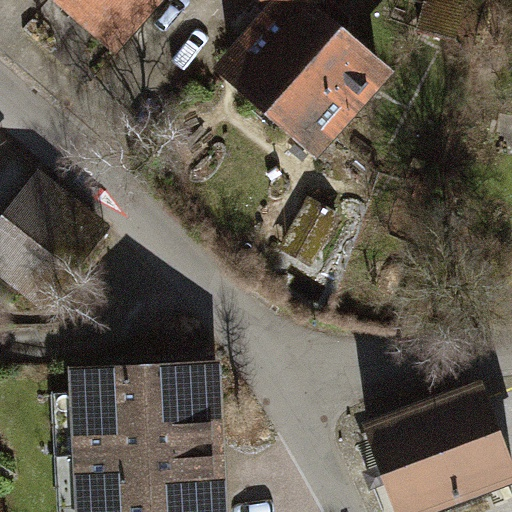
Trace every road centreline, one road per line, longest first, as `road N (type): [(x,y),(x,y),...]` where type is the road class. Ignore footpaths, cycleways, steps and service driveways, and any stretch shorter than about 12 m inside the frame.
road 1 (residential): [(0,92),(79,160),(280,366)]
road 2 (residential): [(280,366),(511,353)]
road 3 (residential): [(280,366),(353,511)]
